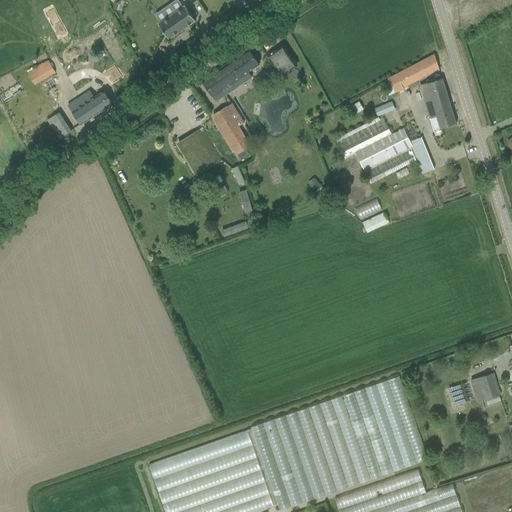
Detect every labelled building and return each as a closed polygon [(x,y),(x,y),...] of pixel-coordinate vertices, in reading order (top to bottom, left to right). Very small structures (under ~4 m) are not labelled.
[(185,5),(184,6),(185,6),(159,24),(159,23),(158,24),(169,39),(170,39),(169,39),(195,21),(196,21),(185,5)] [(285,41),(270,51),(282,70),(297,60),(285,41)] [(259,64),(249,49),(202,80),(216,101),(251,77),(247,72),(259,64)] [(391,94),(439,68),(435,54),(388,79),(389,81),(386,83),(391,94)] [(56,72),(49,59),(28,71),(36,84),(56,72)] [(440,128),(456,124),(442,78),(421,85),(431,119),(437,117),(440,128)] [(81,124),(113,103),(104,90),(93,97),(90,91),(68,105),(81,124)] [(376,108),(379,115),(396,109),(393,101),(376,108)] [(251,144),(240,126),(245,122),(238,111),(233,103),(228,106),(213,115),(236,153),(240,159),(249,153),(245,148),(251,144)] [(58,138),(72,131),(62,111),(48,118),(58,138)] [(203,127),(177,143),(183,154),(185,153),(192,164),(190,165),(197,176),(223,160),(203,127)] [(356,152),(365,169),(364,170),(368,177),(371,183),(417,160),(422,173),(434,169),(421,137),(411,141),(404,127),(356,152)] [(245,182),(238,166),(232,169),(239,185),(245,182)] [(322,186),(318,182),(312,187),(316,192),(322,186)] [(206,194),(209,201),(228,192),(225,185),(206,194)] [(252,211),(246,190),(239,192),(245,213),(252,211)] [(360,218),(382,208),(377,197),(355,208),(360,218)] [(364,221),(368,231),(390,221),(386,211),(364,221)] [(248,228),(246,221),(222,230),(224,236),(248,228)] [(477,402),(485,399),(501,394),(495,372),(470,379),(477,402)] [(277,502),(278,505),(279,508),(280,511),(428,459),(399,377),(251,428),(251,429),(277,502)] [(277,502),(251,429),(246,431),(149,466),(165,511),(258,511),(273,507),(278,505),(277,502)] [(461,511),(452,484),(425,493),(417,470),(334,499),(338,511),(461,511)]
